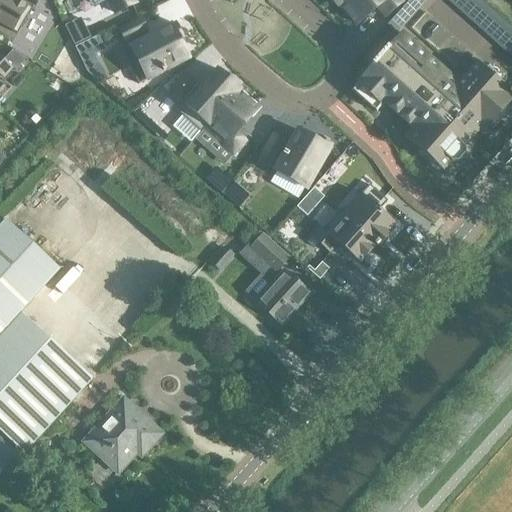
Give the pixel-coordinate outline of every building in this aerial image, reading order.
[(0,0),(0,23),(17,34),(33,8),(34,8),(39,0),(0,0)] [(93,0),(62,0),(67,9),(79,3),(82,8),(94,2),(93,0)] [(109,0),(108,1),(114,13),(136,3),(134,0),(109,0)] [(342,0),(335,6),(336,7),(339,4),(356,25),(377,7),(385,17),(403,1),(402,0),(342,0)] [(418,0),(409,0),(408,2),(417,10),(422,4),(418,0)] [(408,2),(403,7),(412,15),(417,10),(408,2)] [(403,7),(398,13),(407,21),(412,15),(403,7)] [(398,13),(392,19),(401,27),(407,21),(398,13)] [(82,15),(68,21),(83,58),(107,48),(101,33),(91,36),(82,15)] [(141,19),(119,30),(125,41),(147,30),(141,19)] [(392,19),(387,25),(396,33),(401,27),(392,19)] [(175,24),(121,52),(138,84),(159,74),(159,75),(166,71),(165,70),(188,58),(179,40),(182,38),(175,24)] [(373,66),(359,81),(411,128),(404,136),(419,150),(424,144),(446,163),(440,169),(443,171),(450,163),(457,162),(464,154),(464,148),(473,137),(477,140),(489,126),(483,121),(505,97),(511,102),(511,100),(511,90),(506,85),(504,87),(476,61),(457,82),(438,65),(433,62),(402,34),(388,49),(387,47),(371,65),(373,66)] [(0,76),(1,76),(3,79),(13,68),(0,56),(0,76)] [(218,70),(179,114),(200,132),(239,88),(218,70)] [(185,74),(169,93),(179,101),(194,83),(185,74)] [(239,88),(200,132),(201,133),(204,129),(223,145),(222,146),(232,155),(249,137),(239,129),(257,109),(237,91),(240,89),(239,88)] [(281,159),(274,171),(305,189),(331,145),(318,137),(316,141),(298,130),(284,153),(284,152),(280,159),(281,159)] [(273,134),(261,155),(272,162),(284,141),(273,134)] [(309,214),(326,194),(314,185),(298,205),(309,214)] [(340,210),(340,211),(380,246),(389,235),(387,233),(395,224),(379,210),(387,201),(369,185),(344,213),(340,210)] [(320,227),(311,237),(329,253),(337,244),(359,264),(375,247),(375,246),(376,247),(378,246),(379,247),(380,246),(340,211),(323,229),(320,227)] [(3,217),(0,219),(0,330),(17,311),(57,266),(3,217)] [(282,325),(309,295),(278,268),(288,257),(263,235),(251,249),(275,270),(270,275),(276,280),(256,302),(282,325)] [(0,330),(0,427),(27,451),(92,377),(17,311),(0,330)] [(143,421),(137,416),(139,414),(138,413),(137,414),(123,401),(85,442),(104,460),(103,462),(114,472),(115,470),(118,472),(137,451),(141,455),(160,435),(145,421),(145,420),(144,419),(143,421)] [(0,471),(17,454),(0,438),(0,471)]
